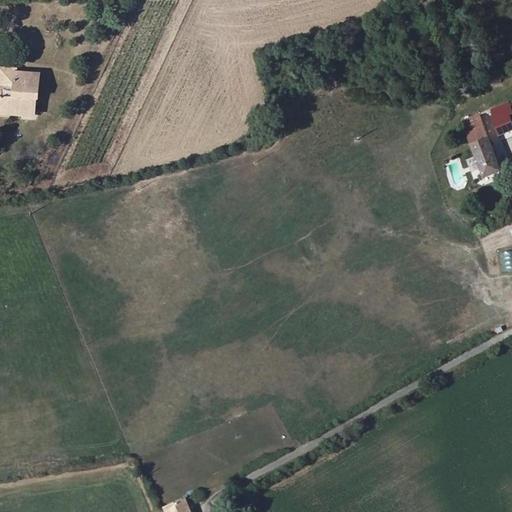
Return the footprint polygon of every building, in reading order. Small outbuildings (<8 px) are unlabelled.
[(0,111),(38,115),(39,99),(33,99),(32,110),(0,107),(2,95),(16,95),(17,85),(0,84),(2,65),(0,64),(0,111)] [(20,66),(2,65),(0,84),(17,85),(16,95),(2,95),(0,107),(32,110),(33,99),(39,99),(42,74),(19,72),(20,66)] [(511,109),(510,104),(491,111),(496,124),(493,125),(499,138),(509,134),(511,142),(511,122),(510,117),(511,116),(511,109)] [(469,146),(486,139),(482,129),(465,136),(469,146)] [(499,172),(486,139),(469,146),(483,179),(499,172)] [(462,159),(445,163),(451,189),(467,186),(462,159)] [(189,511),(185,500),(166,508),(167,511),(189,511)]
